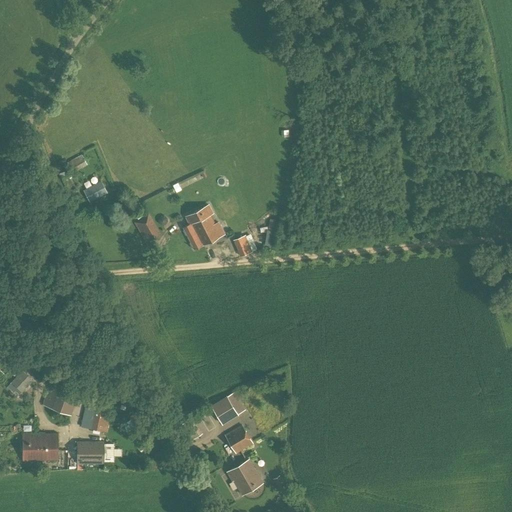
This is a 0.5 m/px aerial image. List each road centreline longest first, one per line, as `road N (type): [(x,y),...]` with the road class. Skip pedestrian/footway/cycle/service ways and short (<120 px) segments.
road 1 (track): [(89,274),(511,237)]
road 2 (track): [(198,511),(200,470),(137,377),(89,274)]
road 3 (unclassified): [(0,170),(69,50),(109,0)]
